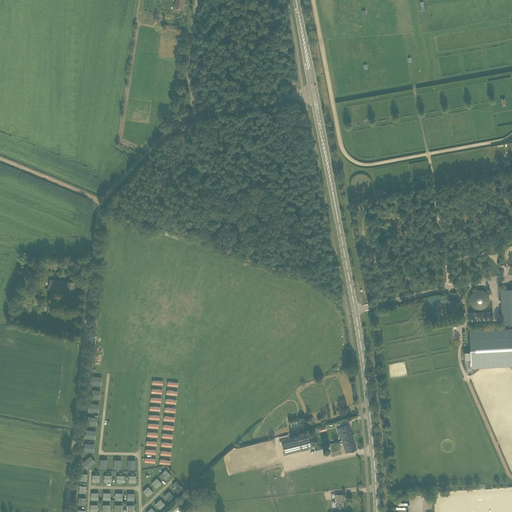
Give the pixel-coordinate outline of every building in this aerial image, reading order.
[(183,9),(184,0),(175,0),(175,8),(183,9)] [(355,193),(367,192),(366,183),(366,184),(366,179),(364,179),(364,176),(355,176),(355,193)] [(50,279),(48,289),(55,289),(60,290),(63,290),(62,295),(65,296),(65,302),(68,303),(73,303),(75,282),(70,281),(51,279),(50,279)] [(471,367),(511,365),(511,286),(511,289),(500,290),(502,329),(469,330),(470,351),(464,352),(464,357),(464,361),(465,363),(466,367),(467,368),(467,370),(471,370),(471,367)] [(474,310),(491,305),(486,288),(469,294),(474,310)] [(452,300),(452,299),(445,301),(447,311),(453,309),(453,305),(459,304),(458,299),(452,300)] [(305,429),(302,420),(291,423),(293,432),(305,429)] [(353,437),(349,425),(337,429),(339,435),(340,435),(342,440),(353,437)] [(310,440),(317,439),(315,433),(312,433),(309,434),(281,441),(285,455),(312,448),(310,440)] [(356,449),(353,437),(342,440),(346,452),(356,449)] [(166,469),(161,474),(165,479),(170,475),(166,469)] [(157,478),(152,483),(156,488),(161,483),(157,478)] [(178,482),(173,487),(178,492),(183,488),(178,482)] [(148,486),(143,491),(148,496),(153,491),(148,486)] [(169,491),(164,496),(169,501),(174,496),(169,491)] [(343,506),(343,494),(335,494),(335,495),(332,495),(332,507),(343,506)] [(160,499),(155,504),(160,509),(165,504),(160,499)]
